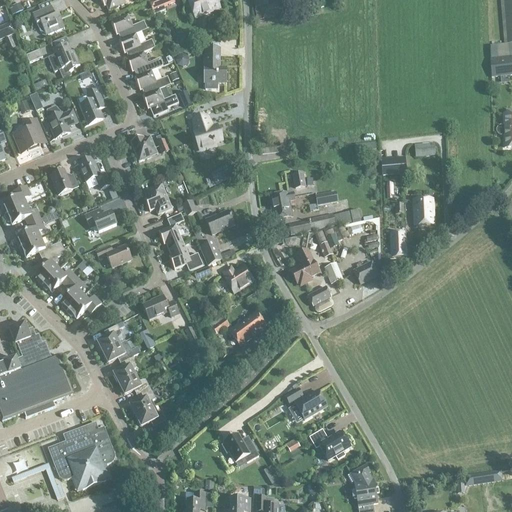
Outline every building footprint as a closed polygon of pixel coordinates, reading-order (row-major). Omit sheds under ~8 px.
[(127,6),(124,0),(100,0),(104,8),(106,7),(109,13),(127,6)] [(164,8),(175,3),(173,0),(157,0),(157,1),(156,0),(155,0),(148,3),(154,16),(165,11),(164,8)] [(192,0),(190,1),(197,18),(219,9),(215,0),(192,0)] [(252,0),(253,2),(258,22),(262,21),(280,17),(278,5),(269,7),(267,0),(252,0)] [(490,59),(491,79),(503,78),(511,76),(511,0),(503,0),(505,18),(501,19),(503,46),(490,47),(490,59)] [(12,16),(23,11),(20,4),(12,7),(13,9),(10,10),(12,16)] [(3,8),(0,9),(0,17),(4,27),(0,28),(0,41),(15,35),(3,8)] [(37,26),(40,33),(45,35),(46,37),(64,29),(59,16),(55,18),(51,8),(32,16),(37,26)] [(121,41),(136,35),(147,30),(144,23),(133,27),(128,16),(111,24),(116,37),(119,36),(121,41)] [(28,36),(29,47),(42,46),(41,35),(28,36)] [(129,60),(144,53),(155,49),(151,41),(141,46),(136,35),(121,41),(119,42),(124,56),(126,55),(129,60)] [(16,48),(13,38),(6,40),(9,50),(16,48)] [(72,53),(70,50),(68,44),(53,51),(55,56),(48,59),(54,73),(59,71),(63,81),(71,77),(69,71),(80,67),(74,52),(72,53)] [(220,69),(220,50),(206,50),(206,69),(205,69),(204,85),(205,85),(205,91),(217,91),(218,85),(226,85),(226,69),(220,69)] [(42,59),(39,51),(26,57),(29,64),(42,59)] [(136,78),(163,67),(159,60),(148,64),(144,53),(129,60),(126,61),(132,74),(134,73),(136,78)] [(176,62),(178,66),(182,69),(187,67),(189,62),(187,57),(182,55),(177,57),(176,62)] [(144,97),(159,90),(170,86),(167,79),(156,83),(152,73),(163,68),(163,67),(136,78),(134,79),(140,93),(142,92),(144,97)] [(178,80),(176,74),(170,77),(172,83),(178,80)] [(45,81),(33,87),(35,93),(48,87),(45,81)] [(159,90),(144,97),(142,98),(148,111),(150,110),(153,118),(168,112),(167,110),(178,105),(175,97),(164,101),(159,90)] [(80,107),(88,127),(103,121),(97,107),(104,104),(98,92),(86,97),(89,103),(80,107)] [(191,106),(186,93),(179,96),(185,109),(191,106)] [(30,112),(26,102),(18,106),(22,115),(30,112)] [(62,116),(61,115),(55,108),(47,112),(48,120),(56,141),(70,135),(67,130),(79,125),(73,111),(62,116)] [(511,148),(511,114),(503,114),(504,126),(500,126),(498,127),(496,130),(496,133),(497,135),(500,136),(504,136),(504,149),(511,148)] [(221,143),(216,127),(209,129),(209,126),(210,125),(207,118),(193,122),(195,130),(196,130),(197,133),(194,133),(197,142),(200,141),(203,151),(213,148),(212,146),(221,143)] [(20,156),(28,152),(47,144),(36,121),(24,126),(27,131),(12,137),(20,156)] [(158,156),(150,137),(144,140),(143,138),(130,144),(139,164),(158,156)] [(318,140),(296,143),(297,152),(319,149),(318,140)] [(164,141),(157,144),(162,155),(169,152),(164,141)] [(260,146),(260,156),(280,154),(279,144),(260,146)] [(375,144),(355,145),(356,156),(376,155),(375,144)] [(436,157),(435,144),(414,146),(415,159),(436,157)] [(202,160),(220,157),(219,153),(229,151),(228,147),(201,152),(202,160)] [(405,158),(381,161),(382,178),(407,176),(405,158)] [(105,175),(100,178),(92,160),(78,166),(86,184),(96,180),(100,191),(110,187),(105,175)] [(211,175),(216,187),(234,179),(230,166),(211,175)] [(64,172),(50,178),(59,197),(73,191),(64,172)] [(303,174),(292,175),(295,190),(306,188),(303,174)] [(172,211),(170,204),(162,185),(143,193),(146,199),(144,200),(150,213),(155,211),(158,217),(172,211)] [(243,197),(235,186),(220,196),(228,207),(243,197)] [(2,210),(4,216),(27,207),(24,201),(30,196),(26,188),(13,193),(16,199),(3,204),(4,207),(2,210)] [(116,200),(118,199),(114,190),(108,192),(112,201),(116,200)] [(338,204),(336,193),(315,197),(316,205),(309,207),(310,213),(319,211),(318,207),(338,204)] [(292,219),(289,203),(295,202),(293,194),(288,195),(288,194),(269,198),(274,222),(292,219)] [(414,227),(434,226),(432,201),(413,202),(414,227)] [(192,202),(181,207),(186,218),(197,214),(192,202)] [(395,216),(404,216),(403,206),(394,206),(395,216)] [(29,213),(27,207),(4,216),(7,223),(11,224),(12,226),(25,221),(27,226),(40,221),(37,212),(29,213)] [(333,217),(332,215),(307,221),(307,223),(289,226),(291,237),(361,223),(358,211),(333,217)] [(111,214),(98,219),(96,213),(85,217),(90,230),(95,228),(98,234),(116,227),(111,214)] [(234,227),(228,213),(206,222),(212,237),(234,227)] [(168,252),(184,245),(176,226),(184,223),(181,216),(167,222),(170,229),(158,234),(164,247),(166,246),(168,252)] [(16,243),(18,250),(41,240),(38,234),(44,229),(40,221),(27,226),(30,232),(17,238),(18,240),(16,243)] [(331,250),(338,247),(337,244),(332,230),(314,234),(324,259),(333,256),(331,250)] [(405,234),(389,235),(391,259),(406,259),(405,234)] [(50,256),(63,250),(60,244),(51,248),(50,245),(43,246),(41,240),(18,250),(21,256),(25,257),(26,259),(38,254),(42,261),(50,256)] [(215,242),(199,249),(207,268),(223,261),(222,261),(235,256),(233,251),(221,256),(215,242)] [(184,245),(168,252),(171,257),(169,258),(174,271),(186,266),(189,273),(202,267),(197,255),(189,259),(184,245)] [(112,271),(131,263),(125,248),(112,253),(110,248),(96,254),(99,261),(107,258),(112,271)] [(41,288),(59,271),(54,266),(58,262),(57,259),(65,256),(63,250),(50,256),(42,261),(45,268),(35,277),(37,279),(37,283),(41,288)] [(310,279),(319,275),(308,252),(296,258),(302,269),(291,274),(297,285),(298,285),(299,287),(302,288),(310,283),(311,281),(310,279)] [(256,254),(250,256),(253,263),(259,260),(256,254)] [(372,263),(353,272),(360,288),(380,278),(372,263)] [(343,281),(336,264),(325,269),(332,286),(343,281)] [(231,268),(222,274),(225,278),(224,279),(234,295),(253,283),(244,267),(234,273),(231,268)] [(64,276),(59,271),(41,288),(46,293),(50,293),(51,294),(62,285),(66,289),(76,279),(70,273),(64,276)] [(61,309),(66,314),(84,297),(79,292),(83,286),(76,279),(66,289),(70,294),(60,303),(62,305),(61,309)] [(329,301),(331,300),(326,288),(307,298),(313,309),(315,308),(315,310),(315,312),(316,314),(318,314),(320,314),(331,309),(333,307),(333,306),(333,304),(331,302),(329,301)] [(88,302),(84,297),(66,314),(71,319),(75,319),(76,320),(86,311),(91,315),(101,305),(95,299),(88,302)] [(173,303),(166,306),(163,298),(155,301),(155,302),(143,307),(149,322),(169,313),(171,319),(179,316),(173,303)] [(256,314),(229,334),(240,348),(267,329),(256,314)] [(220,324),(217,319),(210,323),(214,329),(220,324)] [(103,354),(119,346),(116,340),(122,336),(119,331),(124,328),(122,323),(106,332),(109,338),(97,343),(103,354)] [(22,358),(16,361),(20,371),(51,359),(45,343),(42,344),(39,336),(35,337),(34,332),(28,334),(25,325),(10,330),(15,345),(17,345),(22,358)] [(194,349),(200,345),(191,329),(185,333),(194,349)] [(125,342),(119,346),(103,354),(108,365),(120,359),(122,364),(133,358),(140,355),(137,348),(130,352),(125,342)] [(20,371),(16,361),(15,359),(4,363),(3,362),(2,361),(0,360),(0,417),(2,423),(23,415),(25,420),(56,408),(54,403),(73,395),(58,356),(51,359),(20,371)] [(138,368),(133,358),(122,364),(125,369),(114,375),(119,386),(135,378),(132,372),(138,368)] [(189,387),(196,384),(190,372),(183,375),(189,387)] [(138,383),(135,378),(119,386),(125,397),(136,391),(139,396),(150,390),(145,381),(138,383)] [(201,392),(197,386),(191,389),(195,395),(201,392)] [(152,401),(155,399),(150,390),(139,396),(141,401),(130,407),(136,418),(155,407),(152,401)] [(304,421),(327,408),(318,393),(304,401),(302,398),(298,391),(285,398),(289,405),(294,403),(295,406),(304,421)] [(155,407),(136,418),(141,429),(150,424),(153,429),(166,422),(162,413),(158,413),(155,407)] [(114,456),(114,455),(104,429),(98,431),(96,424),(63,437),(65,443),(47,450),(58,477),(58,478),(59,479),(60,480),(61,481),(62,481),(63,482),(64,482),(65,482),(66,482),(67,482),(72,480),(75,488),(82,491),(105,483),(109,475),(106,467),(110,466),(110,465),(111,465),(112,464),(113,462),(114,462),(114,461),(114,460),(115,459),(115,458),(115,457),(114,456)] [(322,432),(310,439),(316,450),(319,448),(328,462),(335,458),(338,461),(345,457),(343,453),(350,449),(341,434),(326,442),(324,439),(326,438),(322,432)] [(229,453),(235,465),(244,460),(247,464),(258,458),(248,439),(242,442),(237,435),(223,443),(224,446),(222,447),(227,455),(229,453)] [(365,467),(349,476),(347,477),(351,484),(353,484),(354,485),(358,511),(373,511),(372,499),(376,499),(373,481),(372,482),(368,475),(369,475),(365,467)] [(465,488),(502,483),(501,472),(464,477),(465,488)] [(277,477),(269,481),(271,486),(272,485),(279,482),(279,481),(277,477)] [(61,500),(65,498),(61,486),(57,488),(61,500)] [(0,511),(2,511),(8,510),(2,493),(0,493),(0,511)] [(205,511),(206,494),(194,494),(193,503),(187,502),(186,511),(205,511)] [(278,511),(278,506),(266,505),(266,498),(256,498),(255,511),(278,511)] [(230,511),(249,511),(250,501),(231,500),(230,511)]
